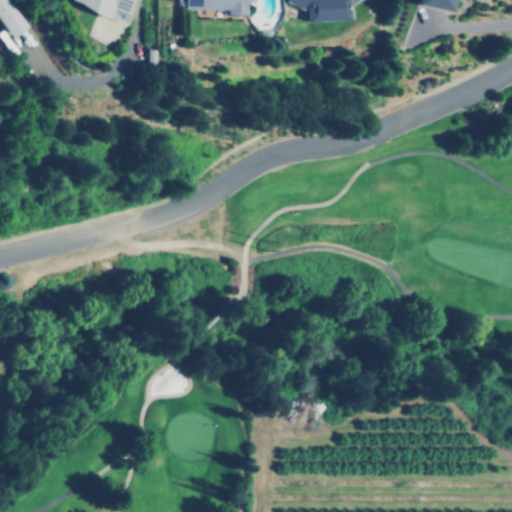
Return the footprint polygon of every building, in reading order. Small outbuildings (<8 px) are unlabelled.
[(9,0),(0,0),(0,24),(7,37),(24,28),(9,0)] [(121,22),(128,0),(66,0),(66,2),(121,22)] [(243,13),(243,0),(181,0),(181,8),(225,9),(225,13),(243,13)] [(301,20),(342,19),(342,1),(354,1),(353,0),(282,0),(282,1),(301,8),(301,20)] [(412,0),(412,4),(447,9),(448,0),(412,0)]
